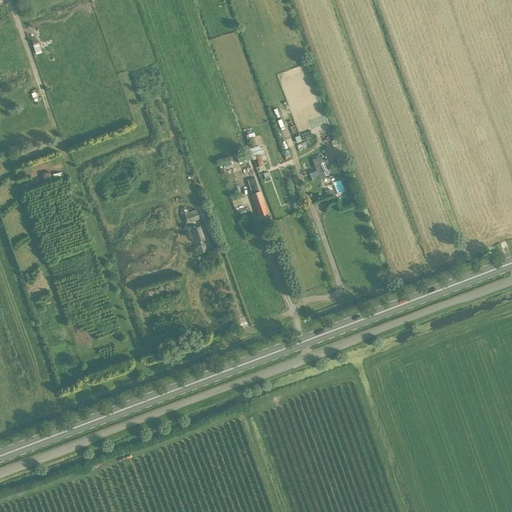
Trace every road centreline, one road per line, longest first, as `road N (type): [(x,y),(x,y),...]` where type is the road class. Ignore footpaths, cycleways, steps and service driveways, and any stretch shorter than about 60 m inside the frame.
road 1 (primary): [(0,456),(511,263)]
road 2 (unclassified): [(0,472),(511,280)]
